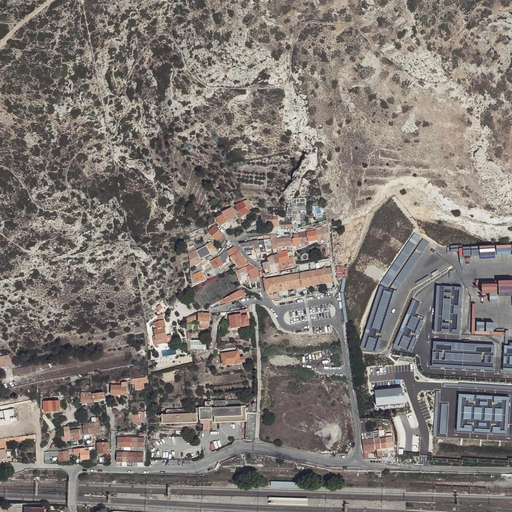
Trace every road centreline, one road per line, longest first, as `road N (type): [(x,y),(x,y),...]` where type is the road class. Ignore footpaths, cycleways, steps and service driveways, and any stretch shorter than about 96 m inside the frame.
road 1 (residential): [(73,467),(193,469),(243,447),(357,464)]
road 2 (residential): [(511,470),(357,464)]
road 3 (residential): [(357,464),(337,320)]
